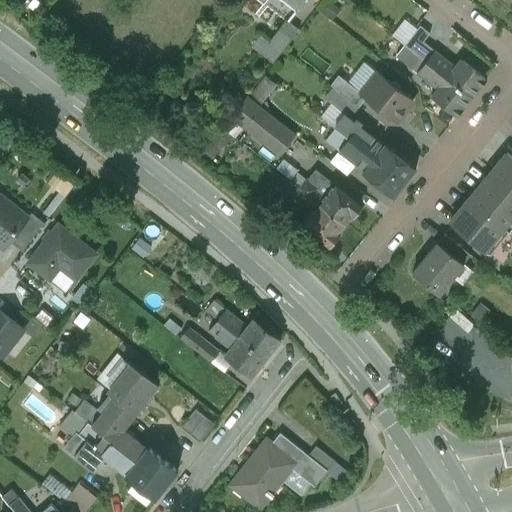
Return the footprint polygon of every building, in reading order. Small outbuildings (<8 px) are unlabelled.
[(259,0),(264,4),(266,0),(288,0),(299,9),(306,0),(259,0)] [(271,40),(258,32),(250,46),(275,62),(298,26),(285,18),(271,40)] [(412,52),(471,98),(487,80),(461,59),(455,68),(421,41),(412,52)] [(308,45),(300,56),(323,74),(331,63),(308,45)] [(463,109),(471,98),(412,52),(405,46),(396,57),(437,90),(431,97),(457,118),(463,110),(463,109)] [(366,98),(396,123),(413,101),(400,91),(400,88),(394,83),(391,83),(378,73),(362,93),(361,94),(366,98)] [(361,94),(362,93),(338,75),(330,86),(331,86),(359,108),(366,98),(361,94)] [(253,91),(262,99),(276,84),(267,76),(253,91)] [(351,118),(359,108),(331,86),(323,98),(331,104),(332,103),(351,118)] [(278,155),(296,133),(246,94),(229,117),(278,155)] [(384,146),(359,126),(332,105),(322,118),(335,127),(405,183),(416,169),(385,145),(384,146)] [(405,183),(335,127),(325,139),(340,150),(339,151),(358,166),(364,171),(363,173),(394,197),(405,183)] [(358,166),(339,151),(330,162),(349,177),(358,166)] [(511,158),(507,154),(488,177),(511,197),(511,158)] [(290,181),(344,225),(352,215),(353,216),(363,204),(336,183),(334,185),(318,173),(311,181),(307,179),(306,180),(297,172),(290,181)] [(511,197),(488,177),(469,200),(506,230),(511,223),(511,222),(511,197)] [(338,233),(344,225),(290,181),(283,191),(303,207),(305,205),(313,212),(302,225),(329,247),(339,234),(338,233)] [(0,244),(4,248),(10,241),(33,212),(31,211),(0,186),(0,244)] [(506,230),(469,200),(450,223),(486,253),(493,245),(496,247),(508,232),(506,230)] [(33,212),(10,241),(22,250),(46,219),(33,209),(31,211),(33,212)] [(100,248),(60,218),(27,260),(67,291),(100,248)] [(471,255),(445,234),(438,243),(464,264),(471,255)] [(438,243),(437,243),(412,273),(440,295),(454,278),(462,285),(473,272),(464,264),(438,243)] [(0,283),(0,293),(21,310),(35,291),(9,271),(0,283)] [(218,320),(266,358),(281,339),(255,318),(248,327),(226,309),(218,320)] [(23,329),(0,311),(0,355),(2,357),(23,329)] [(225,356),(251,377),(266,358),(218,320),(209,330),(231,347),(225,356)] [(511,382),(511,356),(469,320),(441,354),(497,401),(511,382)] [(159,385),(124,358),(123,359),(119,355),(99,380),(111,389),(109,392),(136,413),(159,385)] [(92,426),(166,484),(178,470),(148,447),(147,448),(123,430),(136,413),(109,392),(107,390),(93,408),(101,414),(92,426)] [(195,407),(182,425),(200,439),(213,421),(195,407)] [(78,434),(76,432),(64,448),(94,472),(106,457),(126,473),(125,475),(155,498),(166,484),(92,426),(88,423),(78,434)] [(280,433),(272,444),(296,462),(291,468),(314,487),(327,470),(308,455),(280,433)] [(272,444),(267,440),(231,485),(260,508),(269,496),(272,498),(274,495),(271,493),(291,468),(296,462),(272,444)] [(316,446),(308,455),(327,470),(335,461),(316,446)] [(65,496),(80,511),(83,511),(98,497),(81,480),(65,496)] [(14,511),(57,511),(51,504),(41,511),(30,511),(19,498),(10,505),(14,511)]
